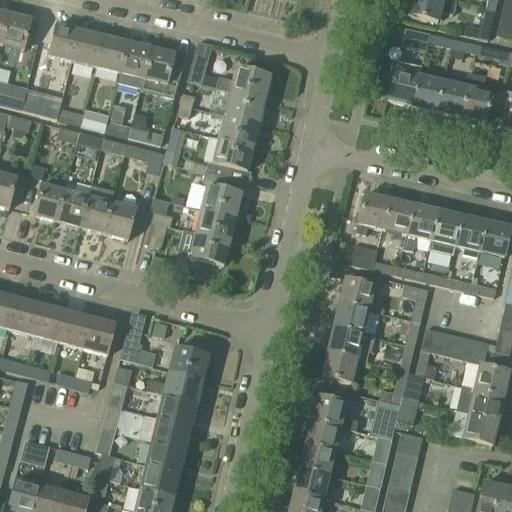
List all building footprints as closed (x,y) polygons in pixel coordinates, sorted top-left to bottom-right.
[(439,16),(443,1),(439,0),(406,0),(405,8),(409,9),(407,18),(437,26),(439,16)] [(487,0),(485,11),(495,13),(498,0),(487,0)] [(511,0),(504,0),(503,8),(511,10),(511,0)] [(511,10),(503,8),(500,18),(511,21),(511,10)] [(495,13),(485,11),(479,36),(489,38),(495,13)] [(6,17),(0,43),(0,48),(24,54),(31,23),(6,17)] [(511,21),(500,18),(498,27),(511,30),(511,21)] [(511,30),(498,27),(495,39),(511,43),(511,30)] [(47,59),(71,65),(79,34),(54,28),(47,59)] [(425,56),(427,47),(429,37),(404,32),(400,50),(425,56)] [(79,34),(71,65),(95,71),(102,40),(79,34)] [(451,52),(453,43),(429,37),(427,47),(451,52)] [(102,40),(95,71),(119,77),(126,46),(102,40)] [(475,58),(477,48),(453,43),(451,52),(475,58)] [(119,77),(143,83),(150,52),(126,46),(119,77)] [(475,58),(500,63),(502,55),(492,53),(492,52),(477,48),(475,58)] [(150,52),(143,83),(140,94),(174,103),(181,76),(171,73),(174,58),(150,52)] [(207,65),(192,61),(186,85),(190,86),(201,89),(207,65)] [(412,110),(419,79),(418,79),(421,70),(396,64),(386,104),(412,110)] [(264,105),(270,80),(235,72),(232,84),(218,80),(215,93),(229,96),(264,105)] [(461,121),(465,122),(464,126),(475,129),(476,125),(485,127),(492,96),(482,94),(485,80),(471,77),(468,91),(461,121)] [(436,115),(443,85),(419,79),(412,110),(436,115)] [(461,121),(468,91),(443,85),(436,115),(461,121)] [(0,86),(0,109),(20,114),(26,93),(0,86)] [(61,102),(26,93),(20,114),(56,123),(59,112),(61,102)] [(223,120),(258,128),(264,105),(229,96),(223,120)] [(179,109),(191,112),(194,101),(182,98),(179,109)] [(179,109),(176,119),(188,122),(191,112),(179,109)] [(0,129),(8,131),(10,114),(0,112),(0,129)] [(83,118),(59,112),(56,123),(80,129),(83,118)] [(14,118),(11,130),(30,135),(33,123),(14,118)] [(105,136),(107,124),(84,118),(82,130),(105,136)] [(258,128),(223,120),(217,143),(252,152),(258,128)] [(102,139),(61,129),(57,143),(99,153),(102,139)] [(252,152),(217,143),(211,167),(207,166),(204,178),(229,184),(240,187),(243,175),(246,176),(252,152)] [(107,156),(149,161),(147,174),(161,176),(164,152),(108,146),(107,156)] [(167,153),(164,166),(171,168),(175,156),(167,153)] [(34,168),(30,180),(41,184),(45,172),(34,168)] [(0,177),(0,210),(9,213),(17,182),(0,177)] [(229,184),(204,178),(202,188),(206,189),(200,214),(234,223),(240,198),(227,195),(229,184)] [(64,195),(65,195),(57,225),(80,231),(88,201),(74,197),(76,189),(66,186),(64,195)] [(32,219),(57,225),(65,195),(64,195),(40,188),(32,219)] [(381,233),(387,203),(363,197),(354,237),(365,240),(367,230),(381,233)] [(88,201),(80,231),(103,237),(111,207),(88,201)] [(405,239),(411,208),(387,203),(381,233),(405,239)] [(111,207),(103,237),(128,244),(136,213),(111,207)] [(429,244),(436,214),(411,208),(405,239),(402,253),(412,256),(416,241),(429,244)] [(234,223),(200,214),(194,237),(229,246),(234,223)] [(453,250),(460,219),(436,214),(429,244),(453,250)] [(154,215),(151,225),(162,229),(165,218),(154,215)] [(477,255),(484,225),(460,219),(453,250),(477,255)] [(167,230),(162,229),(151,225),(145,248),(160,252),(167,230)] [(511,231),(484,225),(477,255),(504,261),(511,231)] [(229,246),(194,237),(183,235),(177,259),(223,270),(229,246)] [(372,274),(374,265),(377,254),(352,249),(347,269),(372,274)] [(396,280),(398,270),(374,265),(372,274),(396,280)] [(398,270),(396,280),(421,285),(423,276),(398,270)] [(445,291),(447,281),(423,276),(421,285),(445,291)] [(470,287),(447,281),(445,291),(468,296),(470,287)] [(367,316),(374,289),(344,282),(337,309),(367,316)] [(470,287),(468,296),(493,302),(496,293),(470,287)] [(409,326),(419,329),(428,293),(404,288),(401,300),(415,303),(409,326)] [(0,297),(0,331),(9,334),(17,302),(0,297)] [(17,302),(9,334),(33,340),(41,308),(17,302)] [(41,308),(33,340),(58,347),(66,315),(41,308)] [(499,332),(511,335),(511,309),(504,308),(499,332)] [(367,316),(337,309),(331,332),(374,343),(374,342),(362,339),(367,316)] [(66,315),(58,347),(83,353),(91,321),(66,315)] [(91,321),(83,353),(107,359),(115,328),(91,321)] [(419,329),(409,326),(404,350),(413,352),(419,329)] [(119,363),(134,367),(142,336),(126,332),(119,363)] [(374,343),(331,332),(325,357),(356,364),(356,363),(366,366),(368,356),(370,357),(374,343)] [(420,353),(429,356),(432,356),(437,335),(425,332),(420,353)] [(511,344),(511,335),(499,332),(495,350),(494,355),(509,359),(511,344)] [(443,359),(447,338),(437,335),(432,356),(443,359)] [(452,362),(458,340),(447,338),(443,359),(452,362)] [(462,364),(468,342),(458,340),(452,362),(462,364)] [(474,367),(479,345),(468,342),(462,364),(474,367)] [(488,347),(479,345),(474,367),(483,369),(488,347)] [(413,352),(404,350),(398,375),(407,377),(408,376),(413,352)] [(202,384),(208,359),(173,351),(167,376),(202,384)] [(429,356),(420,353),(414,378),(411,377),(410,380),(424,383),(424,381),(423,381),(429,356)] [(356,364),(325,357),(320,380),(350,388),(356,364)] [(472,394),(503,402),(509,375),(466,365),(460,390),(472,393),(472,394)] [(16,366),(15,376),(50,381),(51,371),(16,366)] [(113,387),(127,391),(131,374),(117,371),(113,387)] [(407,377),(398,375),(393,396),(380,393),(378,405),(399,411),(401,403),(407,377)] [(202,384),(167,376),(164,388),(149,384),(146,395),(162,399),(196,408),(202,384)] [(408,376),(407,377),(401,403),(418,407),(424,383),(410,380),(411,377),(408,376)] [(109,403),(123,406),(127,391),(113,387),(109,403)] [(20,414),(25,397),(13,394),(8,411),(20,414)] [(497,426),(503,402),(472,394),(466,419),(497,426)] [(196,408),(162,399),(156,423),(190,432),(196,408)] [(315,399),(309,425),(340,433),(346,406),(315,399)] [(418,407),(401,403),(399,411),(400,411),(396,426),(412,430),(418,407)] [(399,411),(378,405),(375,415),(388,417),(381,443),(391,445),(396,426),(400,411),(399,411)] [(16,430),(20,414),(8,411),(4,427),(16,430)] [(102,427),(116,430),(120,415),(106,411),(102,427)] [(497,426),(466,419),(455,416),(449,439),(461,442),(461,443),(492,450),(497,426)] [(190,432),(156,423),(150,446),(185,455),(190,432)] [(340,433),(309,425),(304,448),(334,456),(340,433)] [(96,449),(111,452),(115,437),(101,433),(96,449)] [(398,447),(419,453),(422,441),(400,436),(398,447)] [(391,445),(381,443),(376,466),(386,468),(391,445)] [(0,460),(7,463),(11,448),(0,444),(0,460)] [(24,444),(19,464),(38,469),(43,449),(24,444)] [(185,455),(150,446),(144,469),(179,478),(185,455)] [(419,453),(398,447),(395,458),(417,463),(419,453)] [(334,456),(304,448),(297,473),(328,481),(334,456)] [(61,451),(55,471),(81,479),(87,459),(61,451)] [(393,468),(414,473),(417,463),(395,458),(393,468)] [(113,469),(98,466),(94,481),(108,485),(113,469)] [(386,468),(376,466),(370,490),(380,493),(386,468)] [(414,473),(393,468),(390,478),(412,484),(414,473)] [(179,478),(144,469),(139,492),(174,501),(179,478)] [(328,481),(297,473),(292,497),(322,504),(328,481)] [(387,489),(409,494),(412,484),(390,478),(387,489)] [(94,481),(90,496),(104,500),(108,485),(94,481)] [(33,511),(40,489),(14,483),(6,511),(33,511)] [(503,511),(508,491),(482,486),(475,511),(503,511)] [(40,489),(33,511),(60,511),(64,496),(40,489)] [(409,494),(387,489),(385,499),(407,505),(409,494)] [(375,511),(380,493),(370,490),(364,511),(375,511)] [(511,511),(511,492),(508,491),(503,511),(511,511)] [(170,511),(174,501),(139,492),(134,511),(170,511)] [(449,504),(471,509),(474,498),(452,492),(449,504)] [(64,496),(60,511),(86,511),(89,502),(64,496)] [(320,511),(322,504),(292,497),(288,511),(320,511)] [(405,511),(407,505),(385,499),(382,509),(392,511),(405,511)]
